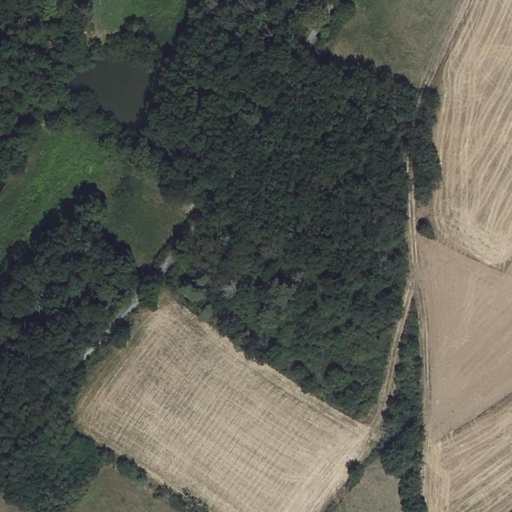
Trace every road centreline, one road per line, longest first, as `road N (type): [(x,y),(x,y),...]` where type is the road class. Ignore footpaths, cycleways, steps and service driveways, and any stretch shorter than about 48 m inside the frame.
road 1 (unclassified): [(0,455),(58,378),(186,240),(337,0)]
road 2 (track): [(414,275),(373,426)]
